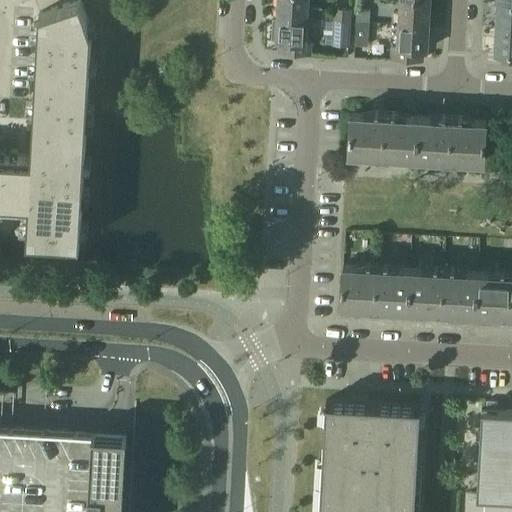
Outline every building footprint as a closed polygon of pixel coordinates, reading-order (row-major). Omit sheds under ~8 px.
[(0,204),(29,206),(27,239),(81,242),(87,130),(87,122),(89,82),(92,30),(82,0),(73,0),(40,12),(32,153),(20,152),(21,135),(0,133),(0,204)] [(278,0),(277,14),(322,17),(323,7),(309,7),(308,0),(278,0)] [(394,11),(393,21),(429,23),(430,0),(399,0),(399,11),(394,11)] [(511,4),(498,3),(496,28),(511,28),(511,4)] [(338,7),(337,18),(351,19),(351,8),(338,7)] [(357,9),(357,19),(369,20),(370,10),(357,9)] [(272,38),(276,39),(276,40),(280,40),(279,50),(311,52),(312,40),(307,40),(307,26),(322,26),(322,17),(277,14),(277,21),(273,21),(272,38)] [(351,19),(337,18),(336,43),(349,44),(351,19)] [(369,20),(357,19),(355,44),(368,45),(369,20)] [(429,23),(393,21),(393,31),(398,31),(397,45),(392,45),(391,57),(423,59),(424,48),(428,48),(429,23)] [(511,28),(496,28),(495,52),(511,53),(511,28)] [(389,154),(417,155),(419,115),(396,114),(396,111),(392,111),(392,114),(379,113),(379,110),(375,110),(375,113),(352,111),(349,151),(376,153),(376,155),(389,156),(389,154)] [(419,115),(417,155),(443,157),(443,159),(456,160),(456,157),(484,159),(487,119),(463,118),(463,115),(460,114),(459,118),(446,117),(446,114),(442,114),(442,117),(419,115)] [(381,305),(409,307),(411,266),(387,265),(387,261),(384,261),(384,265),(370,264),(370,260),(367,260),(366,264),(344,263),(342,303),(368,304),(368,306),(381,307),(381,305)] [(448,309),(476,310),(478,270),(454,269),(454,265),(451,265),(451,268),(438,268),(438,264),(434,264),(434,268),(411,266),(409,307),(435,308),(435,310),(448,311),(448,309)] [(478,270),(476,310),(502,312),(502,314),(511,314),(511,271),(504,272),(504,268),(501,268),(501,271),(478,270)] [(415,511),(421,404),(326,399),(320,511),(415,511)] [(511,407),(485,406),(483,406),(482,406),(478,474),(477,491),(477,493),(511,495),(511,407)] [(0,511),(122,511),(127,432),(0,424),(0,511)]
